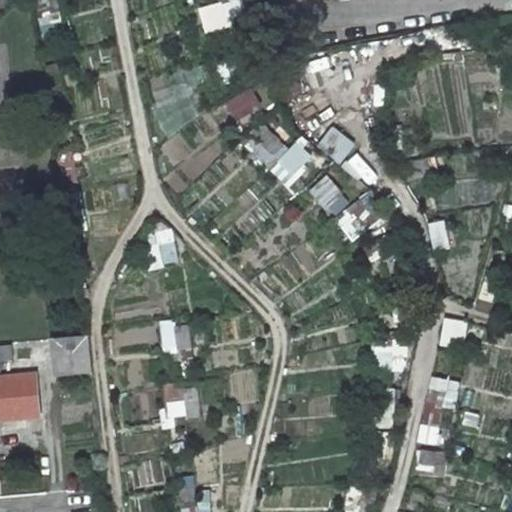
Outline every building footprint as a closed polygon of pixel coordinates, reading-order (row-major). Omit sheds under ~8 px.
[(63,31),(56,0),(31,0),(37,22),(38,22),(41,36),(63,31)] [(208,34),(220,30),(212,6),(200,9),(208,34)] [(474,43),(472,31),(431,36),(433,48),(474,43)] [(400,36),(400,37),(391,39),(393,56),(418,52),(415,35),(410,36),(410,34),(400,36)] [(256,57),(254,49),(246,51),(247,54),(249,59),(256,57)] [(218,63),(225,85),(238,82),(237,80),(253,74),(249,59),(247,54),(218,63)] [(347,55),(310,66),(314,80),(351,70),(347,55)] [(53,91),(64,88),(58,63),(46,66),(53,91)] [(217,88),(225,85),(218,63),(211,65),(217,88)] [(287,103),(303,95),(291,68),(274,76),(287,103)] [(236,122),(253,114),(244,96),(228,102),(236,122)] [(285,120),(275,108),(259,120),(250,131),(253,135),(279,162),(289,146),(293,148),(298,142),(280,124),(285,120)] [(341,161),(354,144),(334,128),(321,145),(341,161)] [(413,131),(390,130),(391,148),(393,158),(412,155),(413,131)] [(274,166),(279,162),(253,135),(244,144),(269,170),(274,166)] [(299,178),(321,149),(303,136),(298,142),(293,148),(289,146),(279,162),(299,178)] [(75,173),(70,141),(58,143),(62,175),(75,173)] [(402,170),(405,179),(438,169),(434,157),(400,164),(393,166),(396,173),(402,170)] [(368,185),(333,161),(315,180),(338,197),(342,191),(357,200),(368,185)] [(293,181),(299,178),(279,162),(274,166),(293,181)] [(331,204),(338,197),(315,180),(310,187),(320,196),(331,204)] [(302,212),(320,196),(310,187),(292,200),(302,212)] [(83,215),(80,192),(66,194),(69,216),(83,215)] [(379,221),(364,202),(349,213),(364,233),(379,221)] [(445,247),(439,213),(428,216),(435,249),(445,247)] [(175,241),(171,229),(156,232),(158,244),(159,244),(159,245),(161,245),(175,241)] [(393,241),(399,237),(395,231),(389,235),(393,241)] [(388,254),(381,238),(363,247),(373,263),(388,254)] [(175,241),(161,245),(165,264),(179,261),(175,241)] [(165,267),(159,245),(159,244),(158,244),(145,248),(151,271),(165,267)] [(499,265),(502,253),(493,251),(489,268),(496,269),(497,264),(499,265)] [(488,270),(480,298),(476,309),(490,313),(494,303),(491,302),(496,285),(492,284),(495,272),(488,270)] [(419,323),(417,312),(409,279),(388,284),(395,327),(419,323)] [(463,342),(465,320),(444,318),(442,341),(463,342)] [(194,358),(190,325),(174,327),(174,321),(160,322),(163,346),(177,344),(179,359),(194,358)] [(59,375),(93,372),(89,336),(85,336),(54,339),(56,358),(58,358),(59,375)] [(36,375),(0,378),(0,360),(14,360),(13,346),(0,346),(0,419),(39,415),(36,375)] [(390,367),(402,367),(401,355),(390,355),(390,367)] [(433,377),(422,426),(419,443),(436,445),(439,427),(449,429),(451,408),(455,405),(460,383),(433,377)] [(202,418),(198,387),(183,389),(183,384),(166,386),(170,427),(187,424),(187,420),(202,418)] [(376,425),(392,426),(394,389),(377,388),(376,425)] [(380,466),(387,444),(389,434),(376,431),(370,463),(380,466)] [(419,463),(422,463),(433,465),(433,471),(444,473),(448,453),(422,449),(419,463)] [(195,500),(191,471),(177,473),(181,502),(195,500)] [(374,509),(379,489),(364,486),(360,506),(374,509)] [(212,511),(210,490),(197,491),(199,511),(212,511)]
